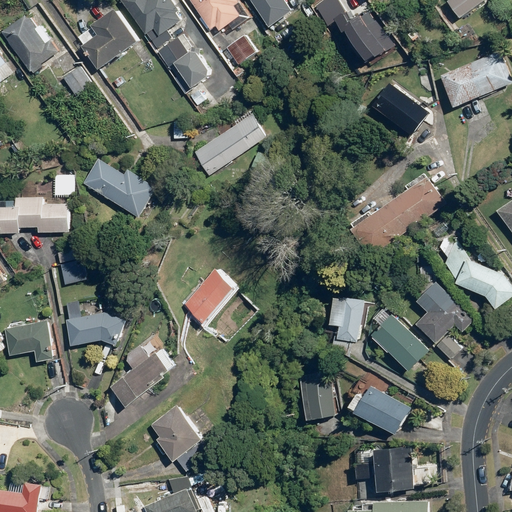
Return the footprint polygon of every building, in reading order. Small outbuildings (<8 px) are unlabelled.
[(188,14),(177,0),(124,0),(150,32),(156,28),(162,36),(188,14)] [(243,0),(194,0),(220,35),(252,12),(243,0)] [(256,0),(275,28),(300,12),(292,0),(256,0)] [(488,0),(453,0),(453,1),(465,18),(488,0)] [(105,68),(143,38),(120,9),(96,27),(102,34),(87,45),(105,68)] [(33,11),(7,31),(39,71),(64,51),(33,11)] [(171,70),(178,66),(196,90),(219,73),(201,49),(194,53),(176,28),(152,45),(171,70)] [(246,32),(228,46),(243,65),(261,51),(246,32)] [(0,85),(18,72),(0,47),(0,85)] [(511,72),(504,52),(446,75),(459,105),(511,84),(511,72)] [(84,67),(67,79),(80,96),(97,84),(84,67)] [(393,83),(377,105),(417,133),(433,111),(393,83)] [(274,136),(258,110),(239,122),(240,124),(198,150),(213,174),(274,136)] [(192,121),(176,120),(176,138),(192,138),(192,121)] [(262,149),(253,170),(275,179),(284,159),(262,149)] [(103,157),(87,182),(144,217),(164,185),(133,166),(129,173),(103,157)] [(379,255),(450,202),(429,171),(409,185),(412,188),(388,206),(385,201),(355,224),(379,255)] [(77,173),(58,174),(59,195),(78,194),(77,173)] [(74,232),(75,203),(49,202),(49,198),(20,197),(20,200),(0,199),(0,232),(26,234),(26,228),(43,228),(43,231),(74,232)] [(511,203),(501,211),(511,225),(511,203)] [(511,299),(511,278),(506,271),(465,255),(467,240),(449,234),(444,247),(451,258),(450,262),(461,283),(490,296),(500,309),(511,299)] [(63,264),(80,260),(77,248),(61,252),(63,264)] [(80,260),(63,264),(68,284),(90,279),(85,259),(80,260)] [(244,287),(220,264),(185,301),(209,324),(244,287)] [(0,284),(8,278),(0,267),(0,284)] [(479,318),(440,280),(422,300),(433,312),(421,324),(441,343),(439,344),(454,359),(466,347),(452,334),(460,325),(467,331),(479,318)] [(362,341),(369,303),(375,304),(377,294),(349,289),(348,296),(339,296),(334,322),(334,324),(343,325),(341,335),(338,335),(336,335),(333,353),(335,353),(351,356),(354,339),(362,341)] [(74,317),(70,318),(75,345),(107,339),(125,343),(130,318),(109,311),(84,316),(81,301),(72,303),(74,317)] [(434,351),(397,314),(387,324),(388,325),(378,336),(414,371),(434,351)] [(61,358),(52,318),(8,327),(15,356),(40,350),(42,362),(61,358)] [(0,331),(0,352),(10,345),(0,331)] [(132,407),(179,367),(163,348),(154,356),(144,344),(128,358),(137,368),(114,386),(132,407)] [(334,358),(306,362),(314,417),(342,413),(334,358)] [(362,392),(355,404),(361,408),(360,410),(401,432),(415,406),(374,383),(367,395),(362,392)] [(164,435),(156,442),(166,454),(172,450),(188,470),(216,446),(179,403),(154,423),(164,435)] [(417,487),(414,444),(362,449),(362,461),(360,461),(361,478),(383,477),(383,489),(417,487)] [(13,489),(0,487),(0,511),(41,511),(42,510),(55,511),(56,500),(44,498),(45,484),(14,480),(13,489)] [(149,511),(197,511),(205,509),(205,511),(216,511),(218,511),(209,490),(201,493),(197,483),(146,505),(149,511)] [(431,511),(432,499),(379,498),(378,507),(355,506),(354,511),(431,511)]
